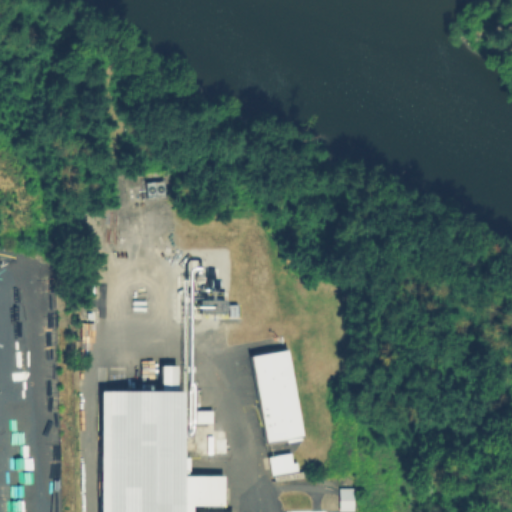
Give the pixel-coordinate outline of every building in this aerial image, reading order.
[(143,198),(162,196),(160,179),(141,181),(143,198)] [(303,438),(266,444),(250,356),(287,349),(303,438)] [(181,462),(181,511),(103,511),(104,392),(181,392),(181,462)] [(291,453),(293,463),(297,462),(298,470),(272,475),(269,457),(291,453)] [(182,511),(181,462),(195,461),(195,476),(226,476),(226,511),(182,511)] [(354,488),(355,511),(340,511),(340,488),(354,488)]
